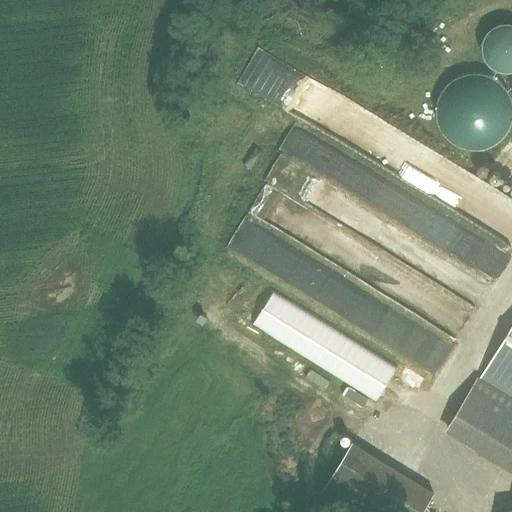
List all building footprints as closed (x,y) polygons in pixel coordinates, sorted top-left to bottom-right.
[(429,50),(443,48),(441,30),(427,31),(429,50)] [(368,155),(423,187),(440,158),(385,126),(368,155)] [(403,208),(412,192),(357,160),(347,176),(403,208)] [(376,231),(388,213),(375,205),(364,223),(376,231)] [(329,290),(339,259),(317,251),(307,283),(329,290)] [(386,278),(461,331),(477,308),(423,271),(417,280),(395,264),(386,278)] [(511,511),(511,325),(480,378),(479,378),(447,429),(511,469),(511,468),(511,507),(509,511),(511,511)] [(352,511),(421,511),(434,492),(352,442),(320,492),(352,511)]
